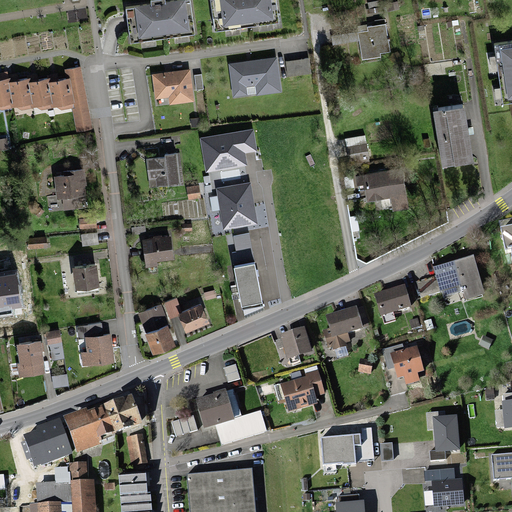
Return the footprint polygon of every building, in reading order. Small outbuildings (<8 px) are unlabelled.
[(183,0),(172,0),(132,6),(133,17),(137,38),(188,31),(183,0)] [(275,22),(270,0),(217,0),(222,28),(275,22)] [(326,16),(315,19),(318,29),(329,27),(326,16)] [(387,25),(356,28),(359,59),(390,57),(387,25)] [(504,102),(511,100),(511,44),(496,47),(504,102)] [(280,93),(274,56),(226,63),(231,100),(246,98),(244,87),(257,85),(258,96),(280,93)] [(309,56),(282,60),(285,80),(312,76),(309,56)] [(64,81),(68,81),(70,106),(72,127),(87,125),(81,67),(63,69),(64,81)] [(152,76),(155,108),(193,103),(189,71),(152,76)] [(203,92),(201,74),(193,75),(195,93),(203,92)] [(8,82),(7,79),(0,80),(0,106),(10,106),(8,82)] [(28,80),(8,82),(10,106),(10,109),(31,107),(28,83),(28,80)] [(48,81),(28,83),(31,107),(31,109),(50,107),(48,83),(48,81)] [(64,81),(48,83),(50,107),(50,108),(70,106),(68,81),(64,81)] [(465,100),(436,104),(444,157),(473,153),(465,100)] [(246,150),(257,148),(253,126),(199,135),(205,169),(248,162),(246,150)] [(368,128),(346,132),(352,161),(373,156),(368,128)] [(163,159),(145,161),(148,186),(179,184),(176,155),(163,156),(163,159)] [(66,170),(53,171),(54,196),(87,193),(85,165),(67,167),(66,170)] [(400,170),(363,177),(367,200),(391,196),(394,213),(407,210),(400,170)] [(223,226),(257,221),(251,179),(217,184),(223,226)] [(198,186),(186,188),(188,199),(199,198),(198,186)] [(95,216),(79,218),(80,229),(96,227),(95,216)] [(511,257),(511,217),(499,221),(506,251),(510,249),(511,257)] [(97,231),(81,232),(82,244),(98,242),(97,231)] [(47,235),(27,236),(28,247),(47,246),(47,235)] [(169,239),(143,242),(145,264),(171,261),(169,239)] [(473,255),(433,266),(435,276),(416,281),(421,297),(442,291),(443,296),(463,291),(466,301),(485,296),(473,255)] [(254,257),(234,261),(245,317),(263,307),(254,257)] [(73,268),(75,289),(99,287),(98,267),(73,268)] [(18,271),(0,274),(0,306),(23,302),(18,271)] [(405,284),(374,293),(380,316),(412,307),(405,284)] [(181,297),(165,303),(167,312),(184,306),(181,297)] [(162,302),(139,310),(152,349),(175,341),(162,302)] [(201,305),(177,315),(184,332),(208,322),(201,305)] [(356,306),(326,315),(331,331),(324,333),(328,347),(350,342),(348,332),(362,327),(356,306)] [(86,349),(81,349),(83,363),(114,359),(111,330),(102,331),(100,321),(77,324),(78,337),(85,336),(86,349)] [(305,325),(279,333),(287,359),(313,351),(305,325)] [(64,356),(58,328),(46,331),(52,359),(64,356)] [(40,335),(16,339),(20,374),(45,371),(40,335)] [(416,351),(391,357),(396,380),(403,379),(405,385),(417,382),(415,376),(421,374),(416,351)] [(235,364),(223,368),(228,382),(240,378),(235,364)] [(66,371),(52,372),(54,385),(68,384),(66,371)] [(306,380),(281,387),(288,413),(314,406),(310,391),(315,389),(317,396),(324,395),(318,373),(306,377),(306,380)] [(233,388),(196,398),(204,428),(215,424),(241,416),(233,388)] [(142,421),(132,394),(103,404),(113,431),(142,421)] [(496,426),(505,426),(505,428),(511,427),(511,399),(501,400),(502,409),(495,410),(496,426)] [(84,408),(64,415),(77,452),(100,444),(97,437),(113,431),(103,404),(85,411),(84,408)] [(449,406),(429,408),(432,438),(452,436),(449,406)] [(241,416),(215,424),(221,444),(266,431),(261,411),(241,416)] [(193,415),(171,421),(176,436),(197,429),(193,415)] [(60,418),(36,426),(37,429),(24,434),(34,466),(72,453),(60,418)] [(141,437),(127,440),(132,466),(145,463),(141,437)] [(347,439),(314,442),(317,474),(350,471),(347,439)] [(511,451),(491,453),(493,479),(511,478),(511,487),(511,451)] [(86,463),(70,464),(71,474),(55,475),(55,481),(35,482),(36,504),(61,503),(71,502),(71,511),(96,511),(95,479),(87,479),(86,463)] [(145,472),(117,474),(120,511),(153,511),(151,485),(146,486),(145,472)] [(254,511),(251,474),(187,479),(189,511),(254,511)] [(428,476),(430,497),(457,495),(455,474),(428,476)] [(25,475),(15,476),(17,486),(27,485),(25,475)] [(335,502),(335,511),(365,511),(365,501),(359,501),(358,494),(338,496),(338,502),(335,502)] [(61,511),(61,503),(36,504),(37,511),(61,511)]
